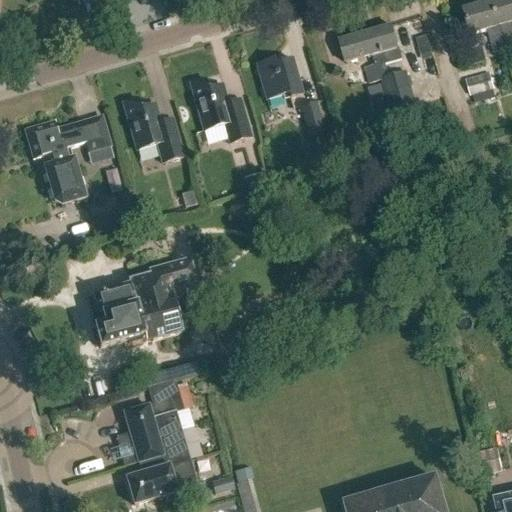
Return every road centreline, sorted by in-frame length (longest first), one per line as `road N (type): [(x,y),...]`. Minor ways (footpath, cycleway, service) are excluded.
road 1 (residential): [(0,85),(285,0)]
road 2 (tertiary): [(28,511),(0,387)]
